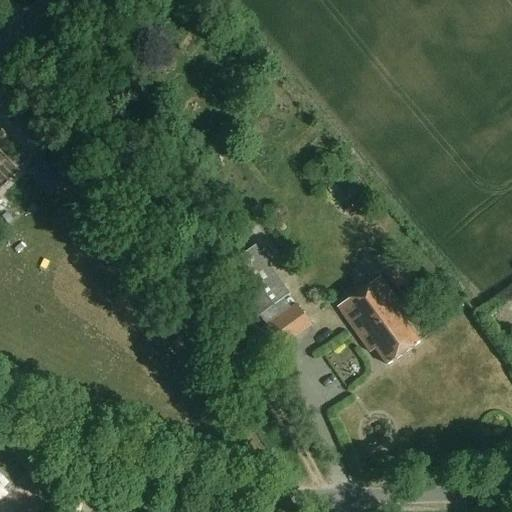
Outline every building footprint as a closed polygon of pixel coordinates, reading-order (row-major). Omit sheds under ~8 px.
[(31,169),(52,192),(69,177),(48,153),(31,169)] [(353,198),(343,206),(351,217),(361,209),(361,203),(358,199),(353,198)] [(221,270),(256,320),(290,296),(255,246),(221,270)] [(410,320),(381,279),(338,310),(370,355),(376,351),(388,368),(421,344),(406,323),(410,320)] [(296,304),(256,333),(271,354),(311,326),(296,304)]
